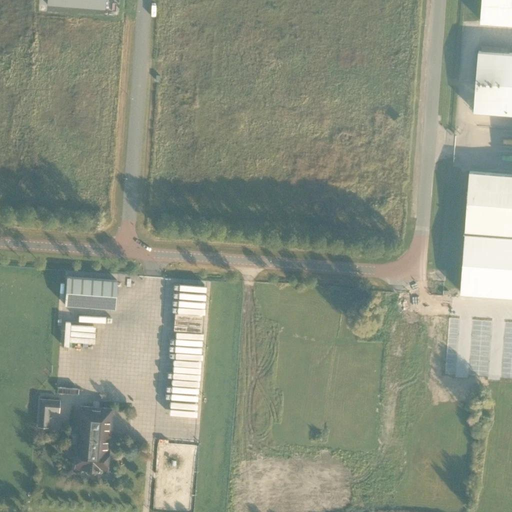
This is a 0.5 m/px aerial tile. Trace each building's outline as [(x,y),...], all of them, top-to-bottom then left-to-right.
[(105,0),(46,0),(46,3),(104,9),(105,0)] [(511,0),(482,0),(481,21),(511,22),(511,0)] [(511,53),(479,51),(474,111),(511,113),(511,173),(470,171),(465,231),(511,234),(511,53)] [(511,234),(465,231),(461,292),(511,295),(511,234)] [(64,304),(115,308),(117,280),(66,276),(64,304)] [(185,282),(185,288),(185,295),(212,295),(212,282),(185,282)] [(178,366),(205,368),(209,313),(181,312),(178,366)] [(60,399),(39,398),(37,426),(48,427),(49,411),(59,412),(60,399)] [(111,408),(80,406),(75,467),(85,468),(85,470),(87,473),(93,474),(97,471),(97,469),(106,469),(111,408)] [(272,511),(307,511),(324,511),(325,488),(273,486),(272,511)]
